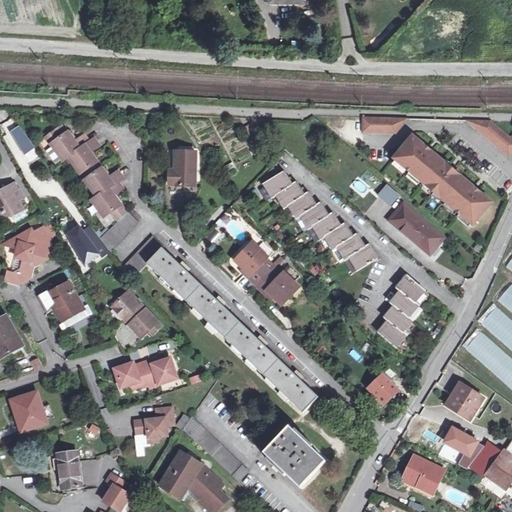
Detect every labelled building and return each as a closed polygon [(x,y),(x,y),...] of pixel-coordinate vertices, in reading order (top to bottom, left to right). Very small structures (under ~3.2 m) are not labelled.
[(304,44),(304,34),(289,34),(289,44),(304,44)] [(362,117),(362,132),(395,133),(407,118),(362,117)] [(489,120),(465,120),(508,156),(511,150),(511,134),(510,138),(489,120)] [(314,143),(324,133),(319,127),(308,139),(314,143)] [(35,147),(21,129),(15,134),(24,155),(35,147)] [(71,134),(66,136),(63,138),(59,133),(58,132),(48,139),(54,147),(48,152),(57,165),(63,160),(65,162),(70,159),(87,146),(91,143),(86,136),(77,143),(71,134)] [(412,136),(410,138),(422,148),(424,145),(412,136)] [(410,138),(393,158),(422,183),(423,182),(444,200),(473,225),(490,204),(478,195),(480,192),(474,186),(471,189),(460,180),(463,177),(441,159),(439,162),(428,153),(430,151),(424,145),(422,148),(410,138)] [(96,140),(91,143),(87,146),(91,152),(100,146),(96,140)] [(87,146),(70,159),(81,175),(88,170),(90,173),(101,165),(91,152),(87,146)] [(30,164),(40,158),(35,151),(26,156),(30,164)] [(430,151),(428,153),(439,162),(441,159),(430,151)] [(170,170),(170,185),(194,185),(195,169),(196,168),(197,152),(176,152),(175,170),(170,170)] [(110,178),(101,165),(90,173),(92,177),(86,181),(98,198),(119,182),(124,178),(119,172),(110,178)] [(260,181),(265,185),(282,174),(273,167),(260,181)] [(378,192),(384,185),(368,171),(361,177),(378,192)] [(282,174),(265,185),(272,198),(276,195),(291,186),(286,178),(288,176),(286,172),(282,174)] [(471,189),(474,186),(463,177),(460,180),(471,189)] [(119,182),(98,198),(93,201),(105,217),(110,214),(122,205),(115,195),(124,188),(119,182)] [(291,186),(276,195),(284,208),(288,205),(303,196),(298,189),(300,188),(297,182),(294,184),(291,186)] [(0,183),(0,208),(1,207),(5,214),(13,216),(25,210),(20,200),(23,198),(15,184),(4,190),(0,183)] [(400,196),(387,185),(378,196),(391,207),(400,196)] [(303,196),(288,205),(296,219),(301,216),(315,207),(311,199),(313,198),(309,192),(305,195),(303,196)] [(480,192),(478,195),(490,204),(492,202),(480,192)] [(317,205),(315,207),(301,216),(308,229),(313,226),(327,217),(322,210),(325,208),(321,203),(317,205)] [(433,242),(437,246),(445,238),(404,204),(391,221),(427,250),(433,242)] [(129,212),(122,205),(110,214),(117,224),(129,212)] [(112,252),(140,223),(129,212),(117,224),(101,239),(112,252)] [(327,217),(313,226),(321,239),(325,236),(342,226),(333,213),(329,215),(327,217)] [(50,223),(43,227),(48,236),(55,233),(50,223)] [(342,226),(325,236),(333,249),(337,247),(351,238),(347,230),(350,228),(346,223),(342,226)] [(92,226),(84,232),(90,239),(97,233),(92,226)] [(55,249),(48,236),(43,227),(34,232),(32,228),(7,242),(9,246),(19,249),(17,256),(18,257),(24,258),(20,273),(32,276),(35,264),(42,261),(38,255),(42,253),(43,256),(55,249)] [(103,259),(112,252),(101,239),(97,233),(90,239),(84,232),(80,227),(70,235),(87,265),(100,255),(103,259)] [(351,238),(337,247),(345,260),(349,257),(366,247),(358,234),(354,236),(351,238)] [(125,269),(132,279),(133,280),(148,265),(250,362),(304,413),(319,397),(305,383),(308,380),(298,370),(294,373),(266,346),(269,342),(258,332),(254,335),(228,310),(231,306),(220,296),(217,299),(188,272),(191,269),(179,257),(176,260),(163,249),(165,246),(154,236),(124,268),(125,269)] [(235,261),(253,242),(250,239),(232,258),(235,261)] [(433,242),(427,250),(431,254),(437,246),(433,242)] [(256,286),(275,267),(267,259),(268,258),(254,244),(237,261),(244,268),(251,275),(248,278),(256,286)] [(366,247),(349,257),(359,271),(379,258),(370,244),(366,247)] [(24,258),(18,257),(14,272),(20,273),(24,258)] [(269,292),(275,299),(283,306),(299,288),(285,274),(283,275),(275,267),(256,286),(266,295),(269,292)] [(251,275),(244,268),(242,271),(248,278),(251,275)] [(132,279),(125,269),(120,273),(127,283),(132,279)] [(14,272),(9,270),(5,283),(16,286),(32,276),(20,273),(14,272)] [(403,283),(401,282),(396,287),(400,291),(402,292),(415,304),(425,291),(407,275),(403,279),(405,280),(403,283)] [(335,284),(329,278),(324,282),(330,289),(335,284)] [(70,282),(51,293),(58,305),(59,308),(56,310),(62,320),(84,307),(70,282)] [(511,284),(498,300),(511,312),(511,284)] [(58,305),(51,293),(49,290),(42,295),(51,311),(54,307),(58,305)] [(400,291),(394,298),(397,299),(402,292),(400,291)] [(130,292),(117,305),(128,318),(130,316),(135,322),(131,326),(143,338),(151,331),(154,334),(162,326),(130,292)] [(269,292),(266,295),(273,302),(275,299),(269,292)] [(415,304),(402,292),(397,299),(394,298),(391,302),(395,305),(397,307),(410,318),(419,307),(415,304)] [(128,318),(117,305),(114,307),(131,326),(135,322),(130,316),(128,318)] [(395,305),(389,312),(391,314),(397,307),(395,305)] [(511,350),(511,320),(495,305),(480,322),(511,350)] [(410,318),(397,307),(391,314),(389,312),(385,317),(389,320),(391,323),(404,333),(414,322),(410,318)] [(340,317),(344,313),(340,308),(336,312),(340,317)] [(0,356),(1,358),(23,346),(7,316),(0,320),(0,356)] [(389,320),(383,328),(386,329),(391,323),(389,320)] [(404,333),(391,323),(386,329),(383,328),(379,333),(398,348),(408,336),(404,333)] [(511,389),(511,359),(480,331),(465,348),(511,389)] [(162,356),(152,359),(154,364),(163,361),(162,356)] [(152,359),(143,363),(150,385),(151,388),(178,379),(172,358),(163,361),(154,364),(152,359)] [(42,367),(39,360),(33,362),(37,368),(42,367)] [(150,385),(143,363),(135,365),(134,362),(115,368),(122,388),(129,385),(137,383),(139,388),(150,385)] [(383,375),(390,382),(397,375),(386,364),(379,371),(383,375)] [(390,382),(383,375),(370,389),(386,405),(399,391),(390,382)] [(201,381),(199,376),(191,378),(193,384),(201,381)] [(461,384),(447,406),(460,414),(462,411),(472,418),(485,398),(461,384)] [(20,416),(25,430),(47,423),(37,392),(12,400),(18,417),(20,416)] [(469,423),(472,418),(462,411),(460,414),(447,406),(446,408),(469,423)] [(158,419),(136,421),(137,434),(148,433),(149,443),(159,442),(158,437),(168,436),(167,426),(175,425),(173,408),(157,409),(158,419)] [(179,427),(184,430),(191,420),(186,417),(179,427)] [(192,418),(191,420),(184,430),(239,482),(249,471),(192,418)] [(276,464),(274,467),(279,471),(281,469),(302,488),(327,462),(291,427),(265,454),(276,464)] [(511,441),(504,453),(496,465),(487,475),(493,479),(492,481),(506,491),(511,495),(511,441)] [(470,467),(478,473),(489,459),(496,465),(504,453),(490,442),(470,467)] [(83,486),(79,452),(60,454),(64,489),(83,486)] [(215,495),(219,491),(224,485),(201,464),(181,452),(160,486),(181,499),(188,489),(213,511),(216,511),(224,503),(215,495)] [(415,456),(405,477),(419,484),(418,487),(433,494),(445,470),(415,456)] [(489,459),(478,473),(484,478),(487,475),(496,465),(489,459)] [(115,485),(104,501),(121,511),(132,495),(122,490),(126,484),(124,481),(113,474),(108,481),(115,485)] [(506,491),(492,481),(489,485),(502,495),(506,491)] [(227,500),(219,491),(215,495),(224,503),(227,500)]
